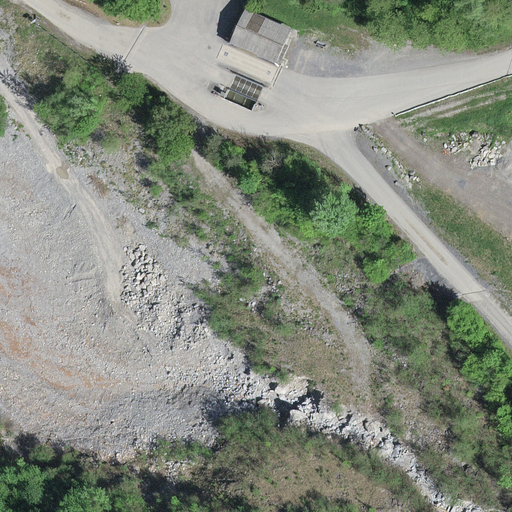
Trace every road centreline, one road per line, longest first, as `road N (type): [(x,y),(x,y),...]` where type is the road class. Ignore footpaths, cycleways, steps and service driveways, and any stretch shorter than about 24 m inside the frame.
road 1 (track): [(52,0),(259,121),(343,114),(367,98),(511,57)]
road 2 (track): [(195,83),(213,171),(359,343)]
road 3 (track): [(511,327),(410,218),(290,118)]
road 4 (track): [(0,80),(94,241)]
